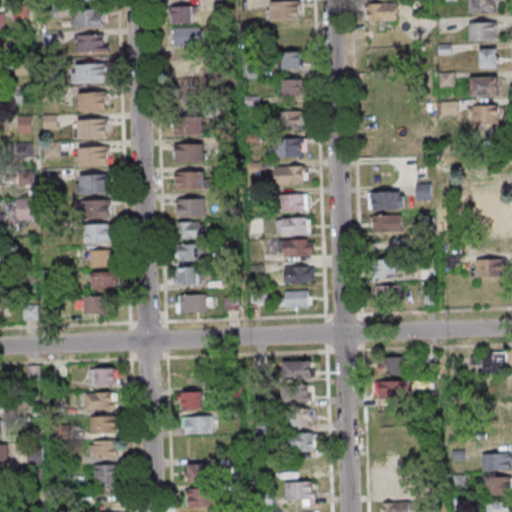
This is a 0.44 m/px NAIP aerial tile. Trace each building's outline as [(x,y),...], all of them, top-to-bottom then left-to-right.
[(495,0),(467,0),(468,12),(496,12),(495,0)] [(268,1),(268,19),(300,19),(300,1),(268,1)] [(398,22),(398,3),(367,3),(367,22),(398,22)] [(13,6),(14,17),(29,17),(29,6),(13,6)] [(171,6),(171,23),(194,23),(194,6),(171,6)] [(76,8),(77,27),(104,26),(104,7),(76,8)] [(470,22),(470,39),(497,39),(497,22),(470,22)] [(173,46),(200,46),(200,28),(173,28),(173,46)] [(77,35),(78,52),(110,51),(109,44),(105,44),(104,34),(77,35)] [(480,48),(480,67),(498,67),(498,48),(480,48)] [(302,52),(282,52),(282,69),(302,69),(302,52)] [(172,77),(201,77),(201,60),(172,60),(172,77)] [(77,63),(77,72),(73,72),(73,82),(106,81),(106,63),(77,63)] [(471,95),(499,95),(499,77),(471,77),(471,95)] [(303,80),(282,80),(282,97),(303,97),(303,80)] [(79,92),(80,109),(107,109),(106,92),(79,92)] [(472,124),(499,124),(499,105),(472,105),(472,124)] [(304,111),(274,111),(274,129),(304,129),(304,111)] [(43,115),(44,128),(57,128),(57,114),(43,115)] [(18,116),(19,133),(32,133),(31,115),(18,116)] [(176,134),(203,134),(203,117),(176,117),(176,134)] [(78,119),(79,137),(108,136),(107,126),(109,126),(109,118),(78,119)] [(307,157),(307,138),(271,138),(271,157),(307,157)] [(44,142),(45,157),(61,157),(60,141),(44,142)] [(203,143),(176,143),(176,161),(203,161),(203,143)] [(79,147),(80,155),(76,155),(76,165),(108,164),(108,154),(110,154),(110,146),(79,147)] [(475,179),(501,179),(501,154),(475,154),(475,179)] [(275,184),(308,184),(308,165),(275,165),(275,184)] [(205,171),(176,171),(176,189),(205,189),(205,171)] [(80,174),(80,192),(113,191),(112,173),(80,174)] [(417,199),(432,199),(432,184),(417,184),(417,199)] [(502,203),(502,185),(476,185),(476,203),(502,203)] [(405,191),(370,191),(370,209),(405,209),(405,191)] [(309,194),(282,194),(282,210),(309,210),(309,194)] [(17,198),(18,219),(34,219),(34,197),(17,198)] [(178,216),(206,216),(206,199),(178,199),(178,216)] [(84,200),(84,218),(111,218),(111,200),(84,200)] [(503,210),(478,210),(478,227),(503,227),(503,210)] [(403,231),(403,214),(372,214),(372,231),(403,231)] [(311,217),(277,217),(277,235),(311,235),(311,217)] [(178,221),(178,238),(203,238),(203,221),(178,221)] [(84,224),(84,242),(111,242),(111,229),(113,229),(113,224),(84,224)] [(504,253),(504,234),(475,234),(475,253),(504,253)] [(394,238),(394,248),(417,248),(417,238),(394,238)] [(283,256),(313,256),(313,239),(283,239),(283,256)] [(205,261),(205,244),(178,244),(178,261),(205,261)] [(90,250),(91,267),(110,266),(109,256),(112,256),(111,249),(90,250)] [(448,268),(459,269),(460,258),(449,257),(448,268)] [(397,278),(397,259),(376,259),(376,278),(397,278)] [(505,259),(477,259),(477,277),(505,277),(505,259)] [(175,284),(203,284),(203,266),(175,266),(175,284)] [(315,283),(315,266),(285,266),(285,283),(315,283)] [(118,271),(118,289),(94,289),(94,279),(90,280),(90,272),(118,271)] [(401,285),(376,285),(376,303),(401,303),(401,285)] [(312,307),(312,290),(282,290),(282,307),(312,307)] [(213,312),(213,294),(178,294),(178,312),(213,312)] [(110,296),(84,296),(84,315),(110,315),(110,296)] [(238,297),(225,296),(225,310),(238,310),(238,297)] [(38,320),(38,305),(24,305),(24,320),(38,320)] [(482,365),(482,374),(505,374),(505,353),(474,353),(474,365),(482,365)] [(378,358),(378,373),(406,373),(406,358),(378,358)] [(283,361),(283,377),(313,377),(313,361),(283,361)] [(92,368),(92,386),(116,386),(116,368),(92,368)] [(0,391),(8,391),(8,373),(0,373),(0,391)] [(378,381),(378,399),(409,399),(409,381),(378,381)] [(480,398),(508,398),(508,381),(480,381),(480,398)] [(287,400),(312,400),(312,390),(287,390),(287,400)] [(203,409),(203,391),(179,391),(179,409),(203,409)] [(86,410),(117,410),(117,392),(86,392),(86,410)] [(488,421),(509,421),(509,407),(488,407),(488,421)] [(313,427),(313,410),(286,410),(286,427),(313,427)] [(118,416),(91,416),(91,434),(118,434),(118,416)] [(213,433),(213,416),(184,416),(184,433),(213,433)] [(488,447),(510,447),(510,430),(488,430),(488,447)] [(315,434),(285,434),(285,451),(315,451),(315,434)] [(118,457),(118,440),(91,440),(91,457),(118,457)] [(0,462),(8,463),(8,444),(0,443),(0,462)] [(511,470),(511,454),(483,454),(483,470),(511,470)] [(207,481),(207,463),(187,463),(187,481),(207,481)] [(95,481),(121,481),(121,464),(95,464),(95,481)] [(511,477),(484,478),(484,496),(511,495),(511,477)] [(382,478),(382,496),(403,496),(403,478),(382,478)] [(315,499),(315,481),(286,481),(286,499),(315,499)] [(219,506),(219,489),(187,489),(187,506),(219,506)] [(383,502),(382,511),(412,511),(412,502),(383,502)] [(511,511),(511,502),(484,502),(484,511),(511,511)]
